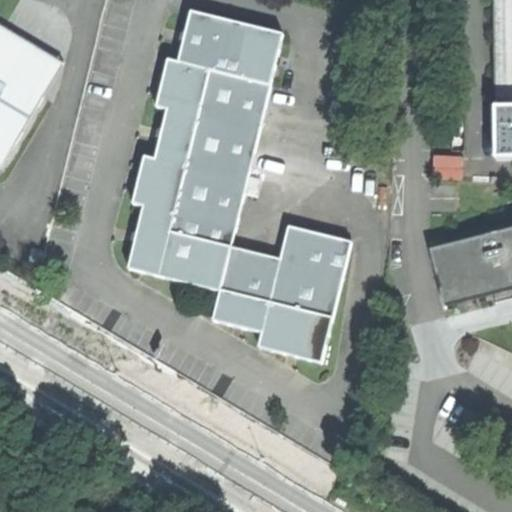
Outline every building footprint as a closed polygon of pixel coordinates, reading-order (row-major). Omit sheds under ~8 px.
[(511,0),(498,0),(501,112),(490,113),(491,163),(511,163),(511,181),(511,180),(511,0)] [(262,351),(327,366),(355,242),(292,227),(284,258),(236,247),(249,192),(260,195),(264,179),(254,177),(286,35),(193,14),(189,34),(180,32),(177,43),(185,45),(181,64),(170,62),(164,87),(159,110),(170,112),(165,132),(156,130),(154,140),(163,142),(158,161),(148,159),(137,205),(147,208),(141,234),(132,233),(130,243),(138,245),(132,272),(182,284),(175,315),(266,336),(262,351)] [(0,175),(44,103),(29,85),(22,60),(15,44),(3,34),(5,29),(0,25),(0,175)] [(66,65),(5,29),(3,34),(15,44),(22,60),(29,85),(44,103),(66,65)] [(464,180),(465,156),(436,155),(435,179),(464,180)] [(511,231),(487,238),(435,251),(448,309),(511,292),(511,231)]
